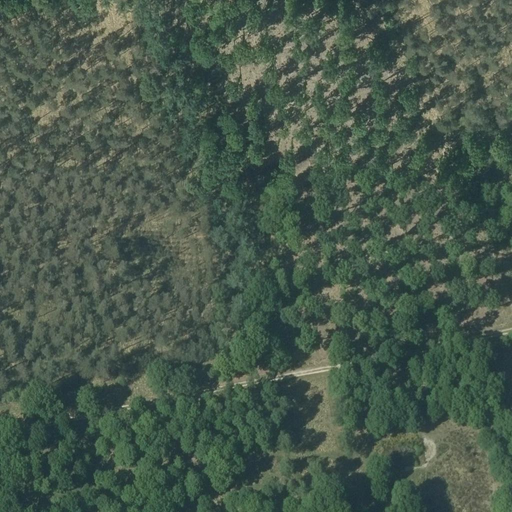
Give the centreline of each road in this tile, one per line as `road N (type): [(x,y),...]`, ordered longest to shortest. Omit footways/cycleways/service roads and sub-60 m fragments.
road 1 (track): [(511,331),(0,439)]
road 2 (track): [(188,0),(199,50),(245,155),(292,379)]
